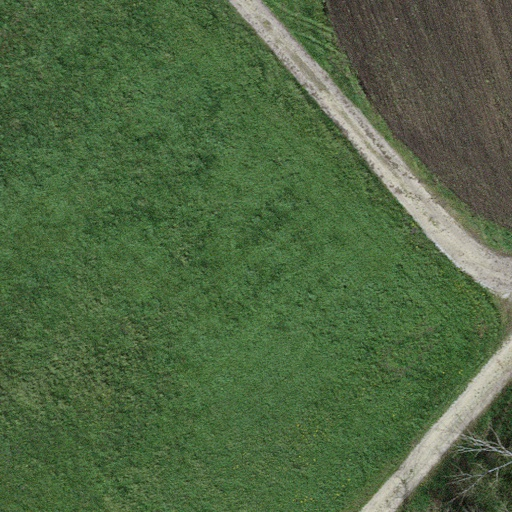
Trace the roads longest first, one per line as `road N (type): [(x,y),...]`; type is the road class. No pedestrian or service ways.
road 1 (track): [(243,0),(511,298)]
road 2 (track): [(377,511),(511,356)]
